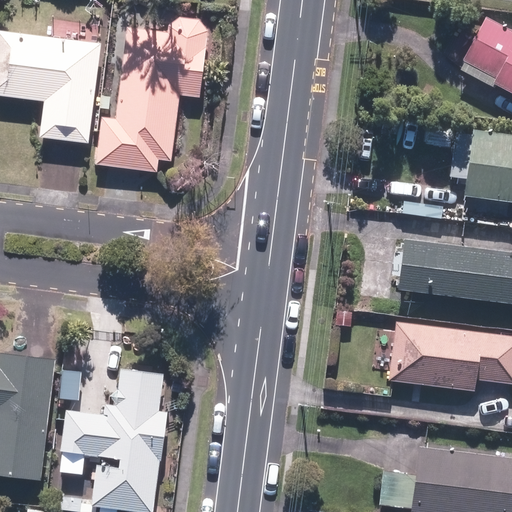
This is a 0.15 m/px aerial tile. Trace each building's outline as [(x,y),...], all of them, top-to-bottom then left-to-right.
[(170,30),(129,25),(118,116),(105,114),(98,164),(160,172),(161,159),(174,160),(182,94),(205,97),(212,30),(203,17),(182,15),(172,24),(170,30)] [(511,27),(490,16),(467,58),(500,76),(497,81),(511,89),(511,27)] [(92,142),(105,42),(1,29),(0,35),(0,94),(47,100),(42,136),(92,142)] [(511,132),(477,128),(468,193),(511,199),(511,132)] [(455,132),(431,129),(429,143),(453,146),(455,132)] [(511,249),(408,236),(402,288),(511,301),(511,249)] [(511,333),(399,319),(392,379),(478,390),(480,378),(511,382),(511,333)] [(0,472),(43,478),(60,357),(2,349),(0,360),(0,472)] [(163,409),(167,372),(124,366),(120,402),(108,401),(107,412),(69,408),(63,449),(66,449),(63,470),(86,473),(89,454),(125,456),(124,464),(100,462),(95,504),(157,511),(164,459),(170,432),(171,410),(163,409)] [(511,511),(511,456),(422,443),(419,471),(386,467),(381,504),(414,508),(413,511),(511,511)]
